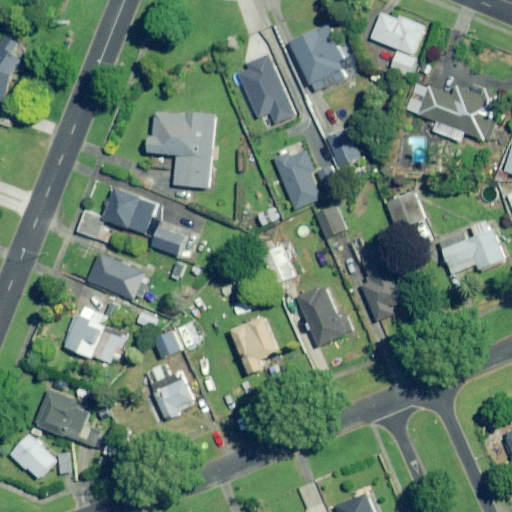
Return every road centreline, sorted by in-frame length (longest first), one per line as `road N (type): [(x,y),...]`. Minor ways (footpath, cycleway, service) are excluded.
road 1 (residential): [(124,0),(0,307)]
road 2 (residential): [(103,511),(387,400)]
road 3 (residential): [(433,382),(490,511)]
road 4 (residential): [(435,511),(387,400)]
